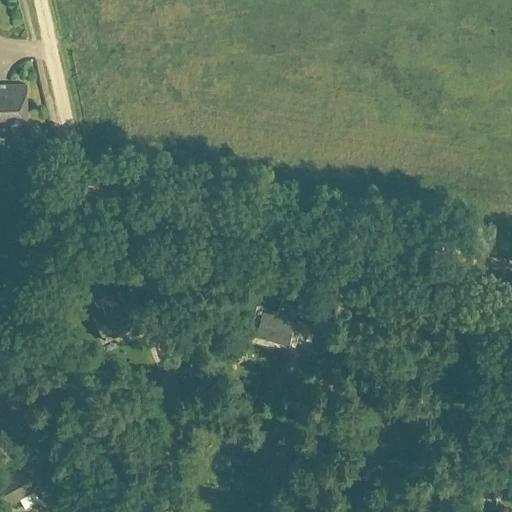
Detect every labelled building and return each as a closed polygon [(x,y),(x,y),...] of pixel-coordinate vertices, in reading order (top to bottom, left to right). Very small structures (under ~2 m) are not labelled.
[(0,85),(0,129),(26,129),(25,85),(0,85)] [(120,296),(119,297),(113,283),(91,293),(98,307),(101,305),(104,312),(92,317),(103,342),(134,328),(120,296)] [(332,307),(321,304),(307,300),(304,310),(281,303),(278,313),(264,309),(256,335),(287,344),(295,319),(326,328),(332,307)] [(314,403),(294,389),(289,396),(309,410),(314,403)] [(374,418),(384,397),(371,392),(362,412),(374,418)] [(4,400),(16,422),(29,415),(17,393),(4,400)] [(410,431),(380,418),(370,441),(400,454),(410,431)] [(21,464),(23,469),(0,481),(0,496),(6,507),(19,500),(25,510),(40,501),(35,492),(38,490),(39,491),(53,482),(40,459),(37,461),(34,456),(35,456),(24,439),(11,446),(21,464)] [(503,455),(481,451),(479,465),(501,469),(503,455)] [(503,470),(511,471),(511,457),(506,456),(503,470)]
